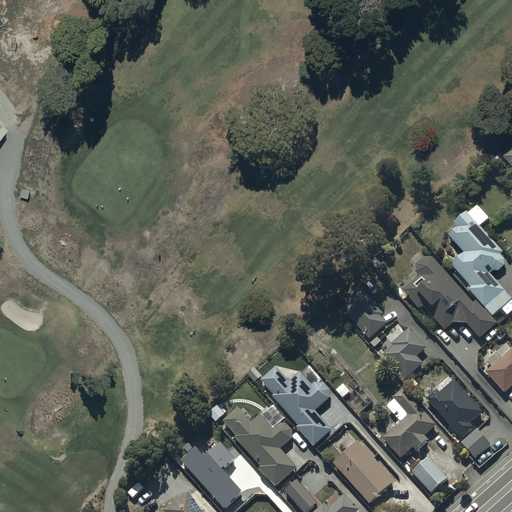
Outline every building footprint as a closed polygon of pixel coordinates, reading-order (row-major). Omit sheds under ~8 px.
[(17,142),(10,136),(0,148),(0,154),(4,158),(17,142)] [(511,146),(498,158),(511,174),(511,146)] [(493,321),(511,302),(491,277),(494,274),(499,276),(505,270),(505,263),(501,259),(504,257),(467,216),(454,228),(458,232),(449,240),(464,257),(451,269),(472,291),(468,295),(477,304),(493,321)] [(493,321),(477,304),(475,306),(433,261),(425,260),(416,268),(416,276),(419,279),(403,293),(420,312),(423,309),(446,334),(454,327),(468,329),(481,342),(498,326),(493,321)] [(369,302),(360,291),(344,304),(348,308),(342,313),(369,343),(388,327),(381,319),(383,318),(375,307),(376,307),(371,301),(369,302)] [(427,353),(409,332),(394,345),(391,342),(379,352),(406,384),(424,368),(417,360),(427,353)] [(511,352),(506,347),(481,368),(487,375),(486,377),(505,398),(511,391),(511,352)] [(289,385),(276,371),(260,385),(300,429),(297,432),(314,451),(332,434),(315,415),(330,402),(331,393),(324,387),(315,386),(313,389),(299,376),(296,379),(293,376),(289,380),(292,383),(289,385)] [(453,386),(449,381),(440,390),(441,391),(427,404),(456,437),(455,439),(458,443),(461,441),(462,443),(474,432),(471,428),(484,417),(455,385),(453,386)] [(404,393),(394,401),(396,403),(387,410),(401,426),(384,441),(402,462),(413,452),(416,455),(429,444),(425,440),(437,430),(404,393)] [(251,427),(237,413),(223,425),(261,470),(259,472),(276,492),(299,472),(282,452),(292,443),(293,435),(288,428),(277,427),(275,430),(262,417),(251,427)] [(491,449),(477,433),(461,447),(479,467),(483,463),(480,459),(491,449)] [(195,446),(180,460),(226,509),(243,493),(222,471),(236,458),(220,440),(204,455),(195,446)] [(355,449),(349,442),(343,448),(349,454),(333,468),(370,509),(395,487),(374,464),(376,462),(365,450),(364,451),(359,446),(355,449)] [(448,482),(428,461),(412,476),(432,497),(448,482)] [(310,504),(292,483),(280,494),(295,511),(308,511),(305,508),(310,504)] [(357,511),(342,495),(332,504),(333,505),(330,507),(332,509),(329,511),(325,507),(319,511),(357,511)] [(200,511),(189,496),(166,511),(200,511)] [(399,511),(391,502),(378,511),(399,511)]
